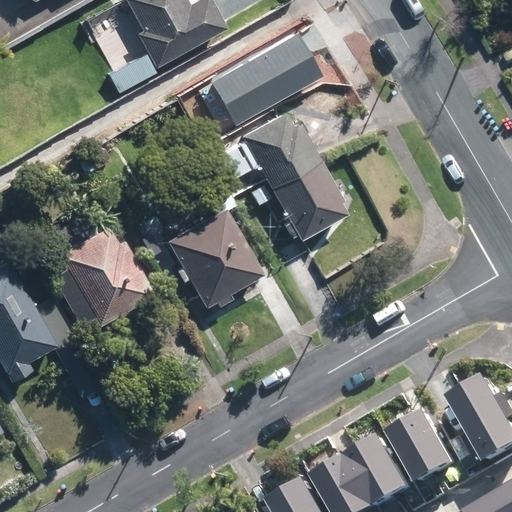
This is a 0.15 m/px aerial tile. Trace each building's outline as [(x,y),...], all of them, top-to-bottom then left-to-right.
[(191,0),(118,0),(99,13),(136,68),(205,21),(191,0)] [(237,125),(324,76),(299,33),(213,81),(237,125)] [(276,107),(234,132),(296,233),(338,208),(276,107)] [(231,200),(161,235),(193,299),(264,264),(231,200)] [(94,226),(43,259),(81,316),(131,283),(94,226)] [(0,275),(0,365),(59,332),(38,295),(17,306),(0,275)] [(455,395),(488,456),(511,443),(511,419),(489,377),(455,395)] [(396,425),(426,477),(457,459),(427,407),(396,425)] [(387,426),(350,447),(382,503),(418,483),(387,426)] [(344,511),(366,511),(382,503),(350,447),(318,465),(344,511)] [(271,492),(282,511),(333,511),(310,470),(271,492)] [(511,511),(511,479),(462,510),(463,511),(511,511)]
